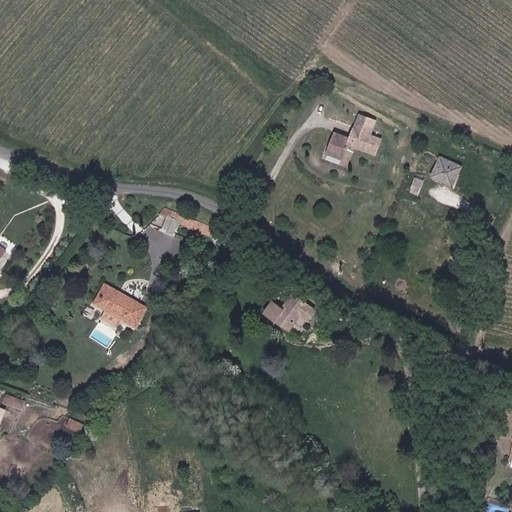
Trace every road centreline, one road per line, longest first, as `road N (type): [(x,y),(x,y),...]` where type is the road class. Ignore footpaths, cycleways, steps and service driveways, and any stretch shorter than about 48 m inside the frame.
road 1 (unclassified): [(0,147),(81,179),(188,194),(287,247),(384,326)]
road 2 (unclassified): [(384,326),(414,382),(429,511)]
road 3 (residential): [(511,372),(416,327),(384,326)]
